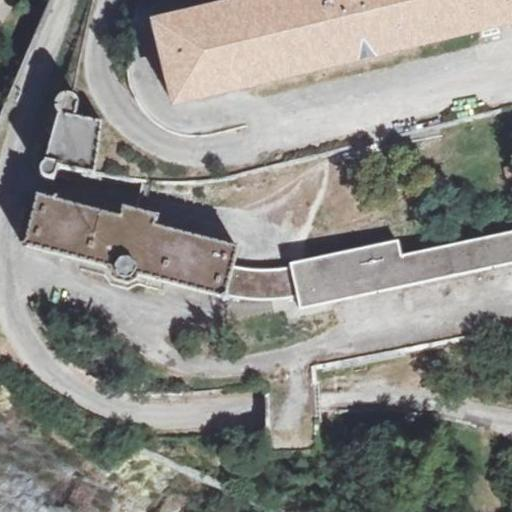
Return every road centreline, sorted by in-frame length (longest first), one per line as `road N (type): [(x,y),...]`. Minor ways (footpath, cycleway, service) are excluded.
road 1 (residential): [(511,419),(421,403),(118,410),(76,392),(39,360),(18,329),(1,234),(23,111),(68,0)]
road 2 (residential): [(110,0),(105,81),(153,140),(229,155),(375,96)]
road 3 (residential): [(375,96),(511,55)]
